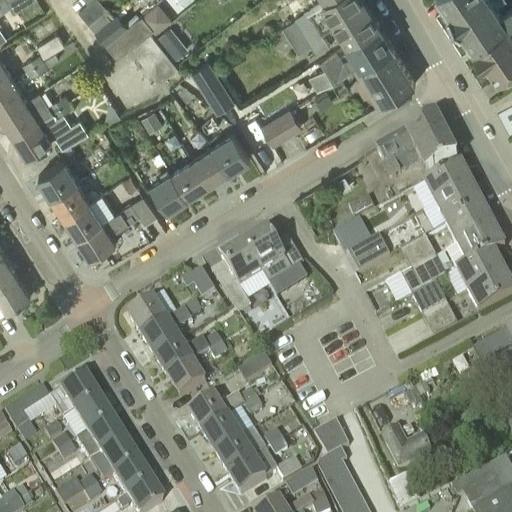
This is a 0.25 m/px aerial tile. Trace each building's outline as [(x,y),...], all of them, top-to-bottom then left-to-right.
[(9,7),(6,1),(5,0),(0,0),(0,9),(1,12),(9,7)] [(7,0),(6,1),(9,7),(13,12),(30,2),(32,0),(7,0)] [(90,23),(107,8),(100,0),(90,0),(79,10),(90,23)] [(347,45),(379,24),(364,0),(324,0),(304,13),(295,19),(282,27),(299,53),(312,46),(316,54),(330,44),(322,32),(334,24),(342,37),(347,45)] [(477,49),(510,24),(511,23),(511,6),(502,13),(497,5),(504,0),(441,0),(449,11),(448,12),(450,14),(446,17),(445,22),(450,28),(455,29),(458,27),(460,30),(461,29),(475,49),(477,49)] [(111,17),(104,10),(90,23),(96,30),(111,17)] [(106,44),(128,27),(117,13),(111,17),(96,30),(95,31),(106,44)] [(132,48),(152,31),(154,29),(142,15),(140,17),(128,27),(106,44),(117,59),(132,48)] [(360,67),(393,46),(379,24),(347,45),(353,55),(343,60),(337,51),(321,61),(325,68),(309,78),(317,93),(353,69),(354,71),(360,67)] [(511,27),(510,24),(477,49),(486,63),(489,62),(499,77),(511,68),(511,27)] [(170,27),(158,36),(167,48),(179,38),(170,27)] [(152,31),(132,48),(141,60),(160,44),(152,33),(153,32),(152,31)] [(40,53),(43,58),(64,43),(57,32),(35,46),(40,53)] [(160,44),(141,60),(150,72),(169,56),(160,44)] [(393,46),(360,67),(382,104),(415,84),(393,46)] [(60,58),(55,51),(43,58),(48,66),(60,58)] [(39,71),(48,66),(43,58),(40,53),(31,58),(39,71)] [(169,56),(150,72),(160,84),(178,69),(169,56)] [(0,87),(14,79),(1,58),(0,59),(0,87)] [(31,76),(39,71),(31,58),(24,65),(31,76)] [(217,111),(235,100),(210,59),(191,70),(217,111)] [(0,113),(1,115),(27,99),(18,85),(14,79),(0,87),(0,113)] [(102,89),(98,82),(90,84),(89,91),(101,94),(102,89)] [(333,101),(326,88),(313,96),(321,108),(333,101)] [(53,111),(49,104),(40,91),(27,99),(1,115),(14,136),(53,111)] [(73,106),(70,100),(66,94),(57,99),(65,111),(73,106)] [(53,111),(14,136),(27,156),(52,141),(50,138),(54,135),(61,147),(87,131),(79,118),(70,124),(63,113),(65,112),(65,111),(57,99),(49,104),(53,111)] [(273,144),(301,127),(290,109),(262,127),(273,144)] [(147,129),(160,122),(153,111),(141,118),(147,129)] [(425,177),(458,160),(436,120),(376,152),(384,166),(382,167),(389,179),(418,163),(425,177)] [(213,146),(229,172),(250,158),(234,133),(213,146)] [(209,184),(229,172),(213,146),(193,159),(194,160),(209,184)] [(188,197),(209,184),(194,160),(193,159),(172,172),(188,197)] [(52,197),(77,182),(64,161),(39,176),(52,197)] [(434,208),(472,187),(462,168),(423,188),(434,208)] [(167,211),(188,197),(172,172),(151,185),(167,211)] [(137,188),(130,176),(122,181),(129,192),(137,188)] [(65,218),(91,202),(77,182),(52,197),(65,218)] [(446,230),(484,209),(472,187),(434,208),(446,230)] [(103,222),(78,238),(91,259),(116,243),(110,234),(140,217),(145,225),(157,217),(144,197),(103,222)] [(348,208),(354,219),(373,209),(368,198),(348,208)] [(78,238),(103,222),(91,202),(65,218),(78,238)] [(456,250),(494,229),(484,209),(446,230),(456,250)] [(495,256),(495,254),(505,250),(494,229),(456,250),(445,255),(456,276),(494,256),(495,256)] [(243,247),(262,278),(268,287),(290,274),(297,270),(305,284),(312,281),(303,266),(288,240),(276,247),(268,232),(243,247)] [(378,237),(347,254),(358,273),(388,256),(378,237)] [(402,279),(435,261),(425,241),(402,254),(412,272),(401,277),(402,279)] [(241,291),(262,278),(243,247),(222,259),(225,265),(211,273),(238,315),(251,307),(241,291)] [(0,284),(17,274),(4,254),(0,256),(0,284)] [(506,276),(495,256),(494,256),(456,276),(467,296),(506,276)] [(412,300),(436,287),(436,286),(445,280),(435,261),(402,279),(412,300)] [(215,293),(201,272),(183,284),(188,291),(194,288),(203,301),(215,293)] [(17,274),(0,284),(0,310),(2,314),(31,296),(17,274)] [(511,288),(506,276),(467,296),(479,317),(511,297),(511,288)] [(375,307),(395,300),(388,283),(369,290),(375,307)] [(423,320),(447,307),(436,287),(412,300),(416,308),(423,320)] [(141,338),(168,321),(155,301),(128,318),(141,338)] [(154,359),(181,342),(174,331),(202,314),(196,304),(168,322),(168,321),(141,338),(154,359)] [(447,307),(423,320),(433,339),(457,327),(447,307)] [(511,365),(511,332),(506,336),(511,348),(511,349),(504,353),(503,351),(478,363),(485,378),(503,369),(511,365)] [(210,353),(222,345),(216,337),(205,344),(203,340),(186,350),(181,342),(154,359),(167,380),(194,363),(210,353)] [(214,360),(215,359),(227,352),(222,345),(210,353),(214,360)] [(245,385),(271,369),(264,356),(238,372),(245,385)] [(181,401),(207,384),(194,363),(167,380),(181,401)] [(511,365),(503,369),(511,384),(492,394),(499,408),(509,403),(511,401),(511,365)] [(72,415),(96,401),(82,378),(50,399),(63,421),(72,415)] [(418,411),(424,407),(420,400),(430,394),(424,384),(408,393),(414,403),(418,411)] [(10,423),(23,415),(48,399),(42,389),(4,413),(10,423)] [(245,408),(257,401),(252,392),(241,399),(240,398),(222,408),(215,398),(189,414),(202,435),(229,419),(244,409),(245,408)] [(87,435),(109,421),(96,401),(72,415),(85,435),(86,434),(87,435)] [(245,408),(244,409),(250,418),(263,410),(257,401),(245,408)] [(509,429),(511,427),(511,409),(509,403),(499,408),(509,429)] [(23,415),(10,423),(23,443),(36,435),(23,415)] [(281,416),(261,426),(266,436),(285,426),(281,416)] [(241,439),(242,439),(229,419),(202,435),(215,455),(241,439)] [(100,456),(122,442),(109,421),(87,435),(86,434),(85,435),(76,441),(88,461),(99,455),(100,456)] [(335,422),(313,434),(321,446),(342,434),(335,422)] [(49,440),(61,433),(56,424),(44,431),(49,440)] [(270,450),(282,442),(282,441),(293,433),(289,426),(264,440),(270,450)] [(0,440),(10,434),(6,427),(0,430),(0,440)] [(407,445),(399,429),(381,438),(398,472),(432,454),(423,437),(407,445)] [(342,434),(321,446),(328,457),(344,448),(348,446),(342,434)] [(57,453),(69,445),(64,437),(51,445),(57,453)] [(254,459),(242,439),(241,439),(215,455),(228,476),(254,459)] [(113,477),(135,463),(122,442),(100,456),(99,455),(88,461),(102,483),(112,477),(113,477)] [(282,442),(270,450),(275,457),(287,450),(282,442)] [(69,445),(57,453),(63,462),(75,454),(69,445)] [(15,466),(25,459),(18,447),(8,454),(15,466)] [(318,463),(318,476),(319,477),(342,464),(350,460),(344,448),(328,457),(318,463)] [(242,497),(268,480),(278,474),(276,472),(278,471),(265,452),(254,459),(228,476),(242,497)] [(511,511),(511,469),(507,459),(475,476),(458,485),(472,511),(511,511)] [(278,474),(284,483),(302,471),(296,460),(278,471),(276,472),(278,474)] [(125,498),(148,483),(135,463),(113,477),(112,477),(125,498)] [(59,487),(85,468),(83,464),(56,483),(59,487)] [(319,477),(325,488),(348,476),(342,464),(319,477)] [(294,500),(311,490),(319,485),(313,472),(286,488),(294,500)] [(418,501),(407,475),(387,484),(398,509),(418,501)] [(325,488),(331,499),(354,487),(348,476),(325,488)] [(84,495),(95,488),(90,479),(79,486),(84,495)] [(63,507),(83,494),(75,481),(55,493),(63,507)] [(148,483),(125,498),(117,504),(122,511),(125,511),(132,508),(134,511),(148,511),(161,504),(148,483)] [(331,499),(337,510),(360,498),(354,487),(331,499)] [(95,488),(84,495),(89,503),(101,497),(95,488)] [(0,511),(1,511),(18,503),(27,497),(23,489),(0,501),(0,511)] [(313,509),(325,504),(320,493),(314,496),(309,499),(288,511),(280,501),(261,511),(308,511),(313,510),(313,509)] [(337,510),(338,511),(361,511),(366,509),(360,498),(337,510)] [(23,511),(18,503),(1,511),(23,511)]
